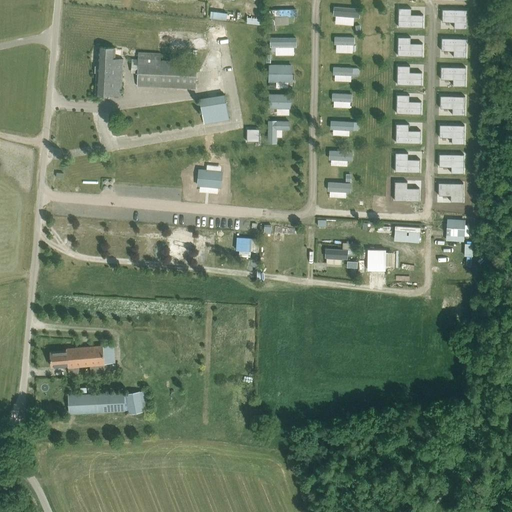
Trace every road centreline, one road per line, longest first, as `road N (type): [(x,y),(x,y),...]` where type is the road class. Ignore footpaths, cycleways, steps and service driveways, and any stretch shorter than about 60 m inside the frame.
road 1 (unclassified): [(47,511),(22,434),(57,0)]
road 2 (unknown): [(308,363),(308,214)]
